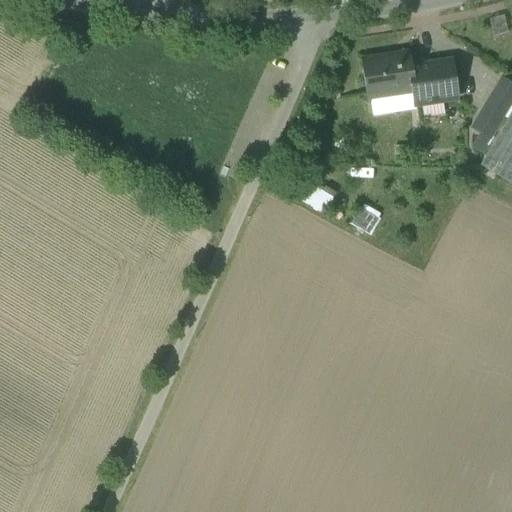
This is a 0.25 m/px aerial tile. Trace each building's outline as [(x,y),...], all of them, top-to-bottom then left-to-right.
[(409,56),(365,62),(370,100),(393,96),(394,102),(398,101),(397,96),(415,93),(411,69),(409,56)] [(411,69),(415,93),(431,91),(433,103),(457,100),(451,63),(411,69)] [(484,109),(502,119),(511,101),(511,85),(502,79),(484,109)] [(502,119),(484,109),(472,129),(490,139),(502,119)] [(511,186),(511,113),(480,167),(511,186)] [(335,214),(342,194),(311,183),(304,202),(335,214)]
